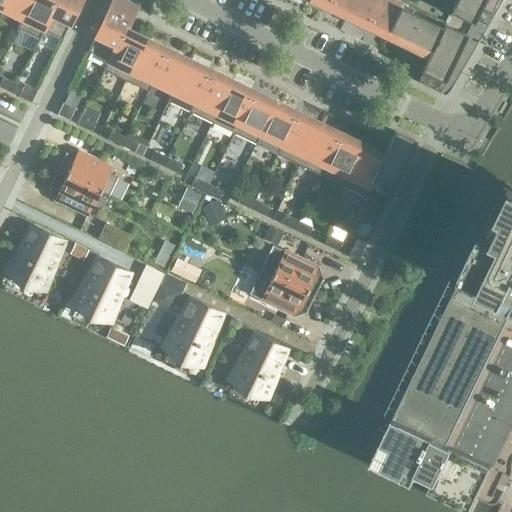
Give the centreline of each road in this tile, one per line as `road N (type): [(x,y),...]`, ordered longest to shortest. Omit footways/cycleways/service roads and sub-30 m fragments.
road 1 (residential): [(440,123),(303,407)]
road 2 (residential): [(440,123),(188,0)]
road 3 (residential): [(0,197),(96,0)]
